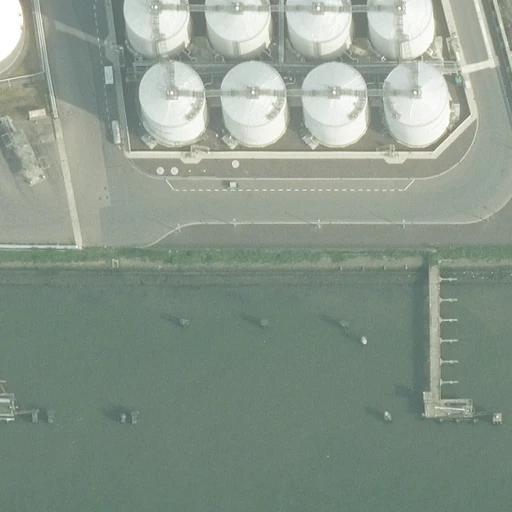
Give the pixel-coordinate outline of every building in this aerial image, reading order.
[(25,32),(25,31),(24,21),(22,13),(17,4),(13,0),(0,0),(0,74),(2,74),(9,68),(16,61),(21,52),(24,42),(25,32)] [(189,31),(189,30),(188,24),(186,18),(184,13),(179,7),(175,4),(169,0),(167,0),(145,0),(140,2),(135,6),(131,10),(128,16),(125,23),(124,29),(125,34),(126,40),(128,45),(132,51),(137,55),(142,59),(148,61),(155,62),(162,62),(168,60),(173,57),(178,54),(182,49),(186,43),(188,37),(189,31)] [(270,30),(270,29),(269,23),(267,17),(265,12),(260,7),(256,3),(250,0),(224,0),(221,2),(216,6),(212,9),(209,16),(206,22),(206,28),(206,33),(207,39),(209,45),(213,50),(218,54),(223,58),(229,60),(236,61),(243,61),(249,59),(254,57),(259,53),(263,48),(267,43),(269,36),(270,30)] [(351,30),(350,23),(349,17),(346,12),(342,7),(337,3),(331,0),(306,0),(302,2),(297,6),(294,9),(290,16),(288,22),(287,28),(287,33),(288,39),(291,45),(294,50),(299,55),(305,58),(310,60),(317,61),(325,61),(330,59),(336,57),(340,53),(345,48),(348,43),(350,36),(351,30)] [(434,30),(434,29),(433,23),(431,17),(429,12),(424,7),(420,3),(414,0),(388,0),(385,2),(380,6),(376,9),(373,16),(370,22),(369,28),(370,33),(371,39),(373,45),(377,50),(382,54),(387,58),(393,60),(400,61),(407,61),(413,59),(418,57),(423,53),(427,48),(431,42),(433,36),(434,30)] [(285,115),(284,108),(282,102),(280,97),(275,92),(271,88),(265,85),(258,83),(253,82),(247,83),(242,84),(236,87),(231,91),(228,94),(224,101),(221,107),(221,113),(221,118),(222,124),(225,130),(228,135),(233,140),(238,143),(244,145),(251,146),(259,146),(264,144),(270,142),(274,138),(279,133),(282,128),(284,121),(285,115)] [(366,115),(365,108),(364,103),(361,97),(357,92),(352,88),(346,85),(340,83),(335,82),(329,83),(323,84),(318,87),(312,91),(309,94),(305,101),(303,107),(302,113),(302,118),(303,124),(306,130),(310,135),(314,140),(320,143),(325,145),(332,146),(340,146),(345,144),(351,142),(355,138),(360,133),(363,128),(365,121),(366,115)] [(449,115),(448,108),(446,102),(444,97),(439,92),(435,88),(429,85),(422,83),(417,82),(411,83),(406,84),(400,87),(395,91),(391,94),(388,101),(385,107),(385,113),(385,118),(386,124),(388,130),(392,135),(397,140),(402,143),(408,145),(415,146),(423,146),(428,144),(433,142),(438,138),(442,133),(446,128),(448,121),(449,115)] [(204,116),(204,115),(203,109),(201,103),(199,98),(194,93),(190,89),(184,85),(177,84),(172,83),(166,84),(161,85),(155,88),(150,92),(146,95),(143,101),(140,108),(140,114),(140,119),(141,125),(143,131),(147,136),(152,140),(157,144),(163,146),(170,147),(178,147),(183,145),(188,142),(193,139),(197,134),(201,128),(203,122),(204,116)] [(274,158),(296,173),(310,153),(287,138),(274,158)]
